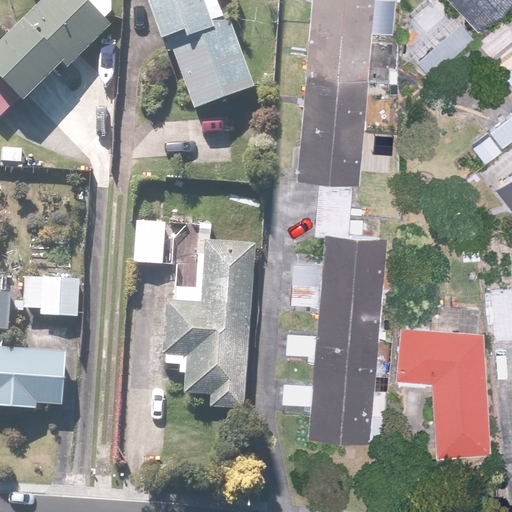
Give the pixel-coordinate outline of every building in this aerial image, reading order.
[(47,0),(0,47),(0,118),(3,121),(24,101),(28,105),(68,64),(73,69),(115,26),(108,19),(120,7),(112,0),(47,0)] [(152,0),(169,41),(173,39),(201,111),(260,87),(232,16),(227,18),(220,0),(152,0)] [(378,0),(313,0),(299,174),(363,180),(378,0)] [(458,0),(481,25),(508,0),(458,0)] [(490,59),(511,38),(511,25),(504,17),(476,45),(490,59)] [(434,71),(434,42),(413,42),(413,71),(434,71)] [(511,58),(501,68),(511,81),(511,99),(510,101),(511,104),(511,58)] [(487,131),(473,142),(485,158),(511,138),(511,113),(498,95),(473,113),(487,131)] [(511,172),(500,181),(511,199),(511,172)] [(354,183),(319,182),(317,228),(353,229),(354,183)] [(478,258),(478,220),(458,220),(458,258),(478,258)] [(166,265),(168,223),(139,221),(137,264),(166,265)] [(389,234),(329,230),(326,229),(323,262),(296,260),(293,303),(321,305),(318,332),(289,330),(288,348),(317,350),(314,383),(289,381),(288,403),(313,405),(311,433),(373,438),(389,234)] [(213,236),(198,235),(197,255),(204,256),(203,300),(171,298),(168,353),(190,354),(188,393),(211,394),(211,407),(251,408),(258,242),(213,240),(213,236)] [(80,283),(26,278),(27,307),(47,308),(46,316),(77,318),(80,283)] [(511,286),(487,286),(487,311),(495,311),(495,331),(511,331),(511,286)] [(13,291),(0,290),(0,327),(11,328),(13,291)] [(461,323),(399,317),(396,373),(436,379),(439,452),(492,450),(489,329),(480,328),(482,302),(463,300),(461,323)] [(68,352),(0,347),(0,405),(40,408),(40,401),(64,403),(68,352)]
